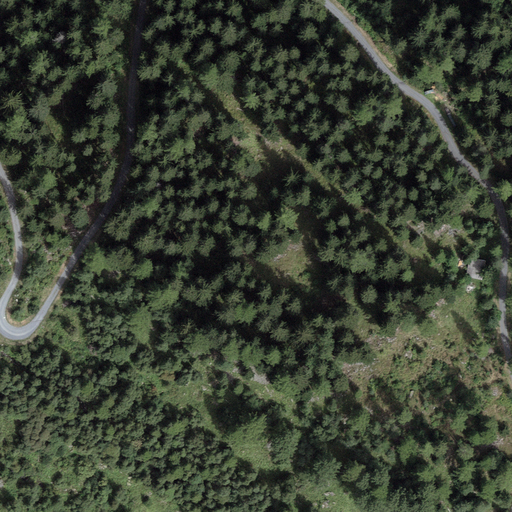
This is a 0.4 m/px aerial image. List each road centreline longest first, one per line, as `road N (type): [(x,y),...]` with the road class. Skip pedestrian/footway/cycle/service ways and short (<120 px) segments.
road 1 (track): [(511,356),(503,325),(504,221),(487,179),(437,120),(370,67),(314,0)]
road 2 (track): [(149,0),(135,94),(102,216),(36,323),(22,335),(0,328)]
road 3 (track): [(0,308),(16,269),(18,233),(0,162)]
